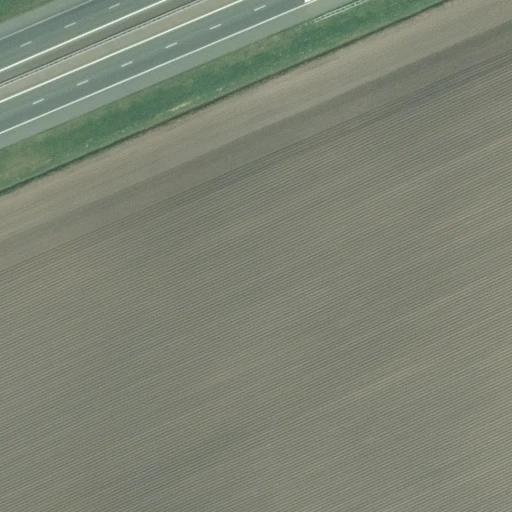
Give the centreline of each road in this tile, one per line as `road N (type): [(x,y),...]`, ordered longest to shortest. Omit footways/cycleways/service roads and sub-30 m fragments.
road 1 (motorway): [(0,119),(283,0)]
road 2 (motorway): [(132,0),(0,56)]
